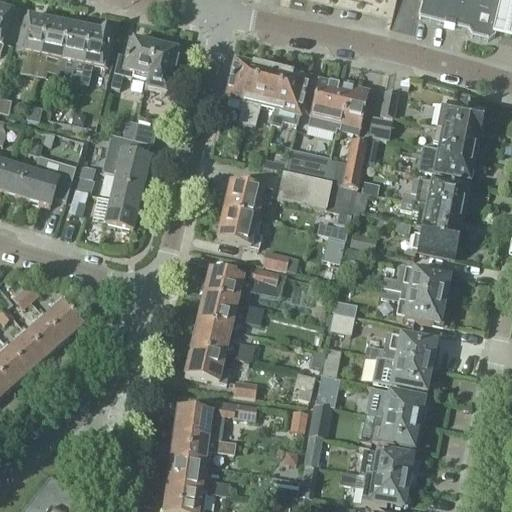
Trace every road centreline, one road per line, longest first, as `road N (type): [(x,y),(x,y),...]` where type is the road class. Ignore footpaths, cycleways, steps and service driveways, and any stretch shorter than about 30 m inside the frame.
road 1 (residential): [(511,86),(218,12)]
road 2 (residential): [(155,295),(218,12)]
road 3 (residential): [(472,511),(511,303)]
road 4 (residential): [(155,295),(0,247)]
road 5 (residential): [(75,411),(133,359),(155,295)]
